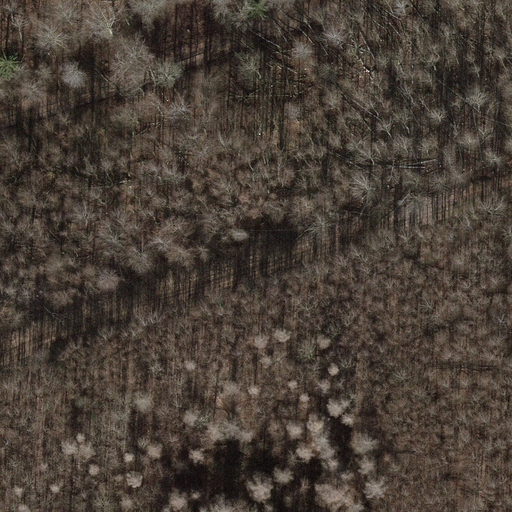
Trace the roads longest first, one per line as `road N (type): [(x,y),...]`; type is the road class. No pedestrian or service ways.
road 1 (track): [(0,360),(106,313),(511,187)]
road 2 (track): [(0,119),(91,95),(354,0)]
